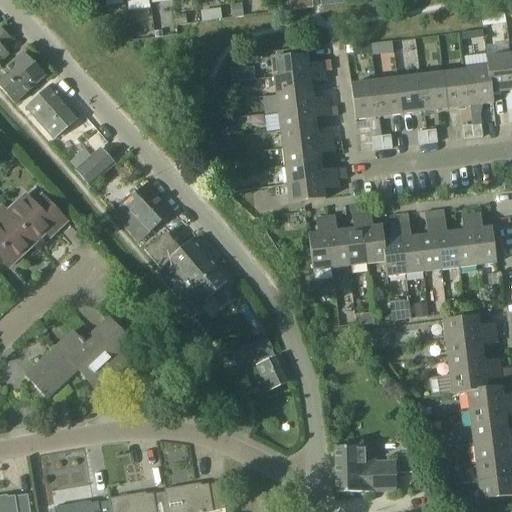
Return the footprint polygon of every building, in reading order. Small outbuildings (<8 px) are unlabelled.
[(0,30),(0,91),(14,106),(43,79),(22,56),(1,75),(0,72),(0,64),(8,57),(0,48),(9,41),(0,30)] [(306,57),(271,61),(273,80),(323,74),(322,66),(307,68),(306,57)] [(491,98),(511,94),(511,87),(508,58),(485,61),(486,71),(487,71),(490,98),(491,98)] [(487,71),(486,71),(464,74),(469,109),(492,106),(491,98),(490,98),(487,71)] [(273,80),(275,98),(311,94),(310,87),(324,85),(323,74),(273,80)] [(441,77),(446,112),(469,109),(464,74),(441,77)] [(441,77),(419,80),(423,115),(446,112),(441,77)] [(419,80),(396,83),(401,118),(423,115),(419,80)] [(396,83),(373,86),(378,121),(401,118),(396,83)] [(355,124),(378,121),(373,86),(350,89),(355,124)] [(26,111),(52,141),(78,119),(51,89),(26,111)] [(326,101),(312,102),(311,94),(275,98),(277,116),(327,110),(326,101)] [(277,116),(280,134),(315,130),(314,122),(328,120),(327,110),(277,116)] [(482,140),(480,127),(471,128),(473,141),(482,140)] [(462,129),(463,142),(473,141),(471,128),(462,129)] [(280,134),(282,152),(332,146),(331,137),(316,139),(315,130),(280,134)] [(437,145),(435,132),(426,133),(427,146),(437,145)] [(416,135),(418,148),(427,146),(426,133),(416,135)] [(390,138),(380,139),(382,152),(391,150),(390,138)] [(371,140),(373,154),(382,152),(380,139),(371,140)] [(282,152),(284,170),(319,165),(319,158),(333,156),(332,146),(282,152)] [(112,168),(98,152),(73,174),(87,189),(112,168)] [(284,170),(286,188),(337,182),(335,172),(321,174),(319,165),(284,170)] [(288,206),(324,202),(323,194),(338,192),(337,182),(286,188),(288,206)] [(171,216),(146,187),(112,217),(137,246),(171,216)] [(32,206),(27,200),(8,218),(34,246),(45,236),(49,240),(66,225),(41,197),(32,206)] [(0,261),(8,270),(34,246),(8,218),(0,209),(0,261)] [(369,215),(359,217),(365,268),(383,266),(384,266),(381,244),(382,244),(381,229),(371,230),(369,215)] [(494,267),(490,231),(481,232),(479,216),(469,218),(476,269),(494,267)] [(352,232),(343,234),(348,270),(365,268),(359,217),(351,218),(352,232)] [(453,235),(458,271),(476,269),(469,218),(460,219),(462,234),(453,235)] [(335,220),(323,221),(330,272),(348,270),(343,234),(337,235),(335,220)] [(307,238),(311,274),(330,272),(323,221),(315,222),(317,237),(307,238)] [(444,221),(433,222),(440,274),(458,271),(453,235),(446,236),(444,221)] [(427,239),(417,240),(422,276),(440,274),(433,222),(425,223),(427,239)] [(410,241),(408,225),(398,227),(404,278),(422,276),(417,240),(410,241)] [(385,280),(386,280),(404,278),(398,227),(389,228),(391,243),(382,244),(381,244),(384,266),(383,266),(385,280)] [(165,237),(144,255),(159,273),(165,268),(199,309),(230,282),(196,241),(180,254),(165,237)] [(477,319),(442,324),(444,343),(494,336),(493,327),(478,329),(477,319)] [(119,336),(106,322),(82,345),(80,343),(79,343),(71,335),(25,379),(46,402),(76,373),(92,390),(101,383),(109,391),(137,365),(134,362),(151,346),(131,324),(119,336)] [(494,336),(444,343),(446,361),(482,356),(481,348),(495,346),(494,336)] [(272,352),(266,339),(246,348),(229,356),(234,367),(252,358),(253,361),(272,352)] [(482,356),(446,361),(448,378),(448,379),(499,372),(498,363),(483,365),(482,356)] [(292,383),(280,357),(255,368),(267,394),(292,383)] [(448,378),(436,379),(438,397),(447,397),(466,394),(486,392),(485,383),(500,381),(499,372),(448,379),(448,378)] [(486,392),(466,394),(466,395),(468,413),(511,407),(511,398),(502,400),(501,390),(486,392)] [(511,407),(468,413),(471,431),(505,427),(504,419),(511,418),(511,407)] [(505,427),(471,431),(473,449),(511,443),(511,435),(506,436),(505,427)] [(511,443),(473,449),(475,467),(510,463),(509,455),(511,454),(511,443)] [(373,449),(334,450),(334,496),(394,495),(394,465),(373,465),(373,449)] [(510,463),(475,467),(477,485),(511,480),(511,471),(510,463)] [(435,489),(430,466),(414,466),(414,490),(435,489)] [(511,480),(477,485),(480,504),(511,499),(511,480)] [(163,491),(164,496),(166,511),(221,511),(224,511),(220,486),(208,488),(208,487),(200,488),(200,485),(163,491)] [(166,511),(164,496),(153,497),(153,496),(146,497),(143,494),(108,500),(109,505),(110,511),(166,511)] [(453,497),(454,511),(457,511),(463,511),(462,496),(453,497)] [(0,511),(28,511),(27,499),(14,501),(14,499),(7,500),(5,499),(0,499),(0,511)]
